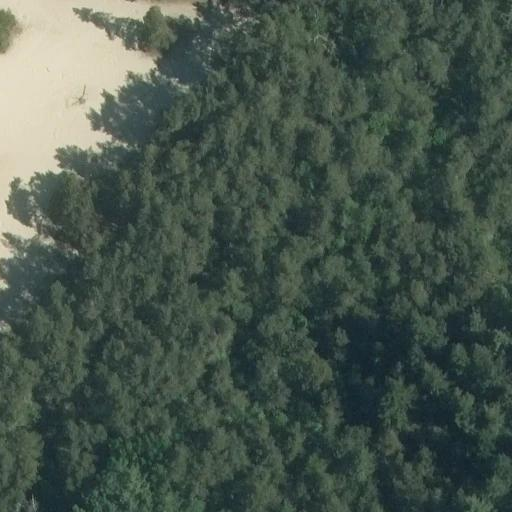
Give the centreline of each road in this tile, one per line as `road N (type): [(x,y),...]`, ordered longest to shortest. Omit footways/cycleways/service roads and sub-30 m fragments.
road 1 (track): [(392,46),(416,94),(419,140),(363,382),(344,427),(382,511)]
road 2 (track): [(344,427),(299,312),(300,168)]
road 3 (track): [(300,168),(375,31)]
